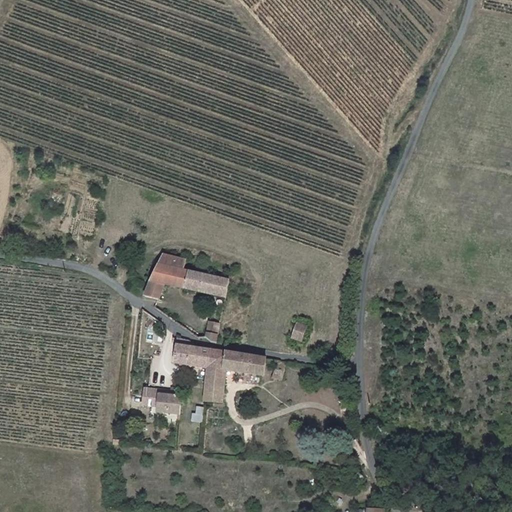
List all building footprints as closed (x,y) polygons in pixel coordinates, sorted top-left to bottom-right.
[(162,252),(159,264),(155,281),(154,300),(168,303),(171,286),(226,298),(229,280),(183,269),(185,257),(162,252)] [(220,343),(224,323),(215,321),(212,339),(213,342),(220,343)] [(291,339),(302,343),(307,326),(296,322),(291,339)] [(210,370),(212,352),(196,349),(193,345),(187,340),(179,338),(175,363),(210,370)] [(268,361),(212,352),(210,370),(206,402),(208,402),(224,405),(228,372),(265,378),(268,361)] [(281,363),(274,380),(282,383),(286,364),(281,363)] [(181,417),(184,394),(174,393),(174,399),(162,398),(163,391),(149,390),(147,406),(155,407),(153,420),(160,421),(161,415),(181,417)]
